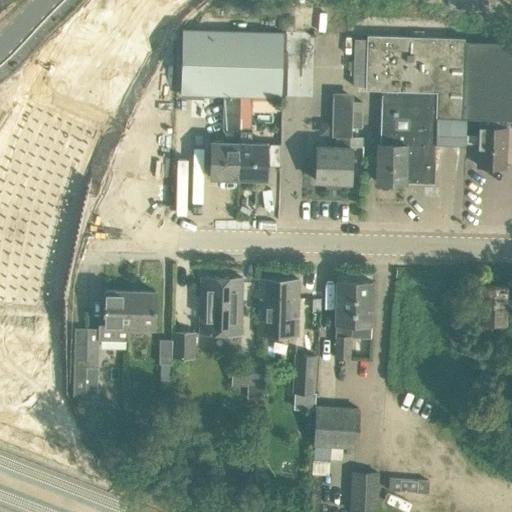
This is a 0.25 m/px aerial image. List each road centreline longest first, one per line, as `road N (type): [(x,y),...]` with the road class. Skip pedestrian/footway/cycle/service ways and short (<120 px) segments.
road 1 (primary): [(36,511),(13,345),(21,243),(65,112),(103,42),(138,0)]
road 2 (residential): [(511,248),(194,234),(179,241),(87,240)]
road 3 (primary): [(113,0),(45,109),(10,199),(0,259)]
